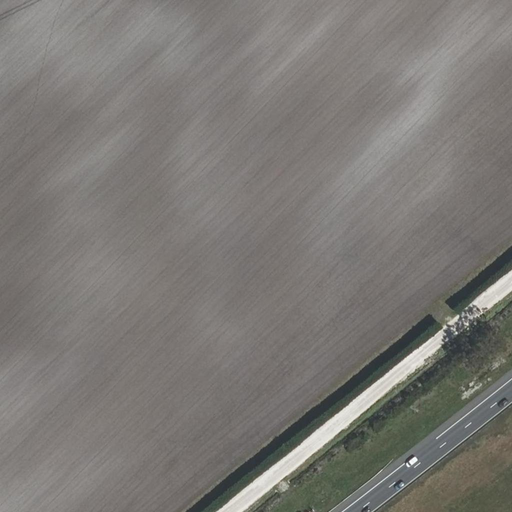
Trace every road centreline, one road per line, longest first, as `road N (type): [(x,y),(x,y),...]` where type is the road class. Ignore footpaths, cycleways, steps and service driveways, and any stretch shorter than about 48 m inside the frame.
road 1 (track): [(511,281),(229,511)]
road 2 (motorway): [(511,389),(354,511)]
